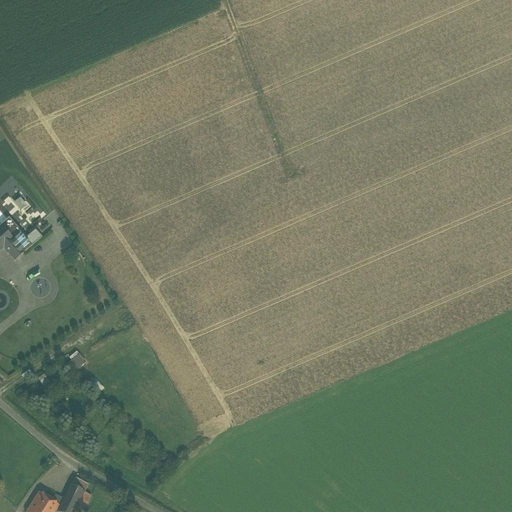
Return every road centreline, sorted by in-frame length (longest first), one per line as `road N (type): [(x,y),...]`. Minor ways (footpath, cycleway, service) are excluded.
road 1 (track): [(291,178),(224,0)]
road 2 (unclassified): [(153,511),(0,402)]
road 3 (unknown): [(113,323),(0,391)]
